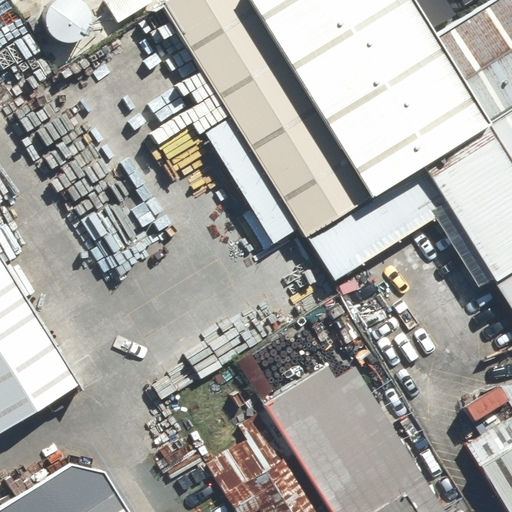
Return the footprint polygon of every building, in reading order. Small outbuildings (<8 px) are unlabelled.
[(357,192),(237,0),(158,0),(156,1),(301,237),(362,200),(357,192)] [(473,120),(398,0),(237,0),(357,192),(473,120)] [(511,0),(484,0),(425,36),(479,124),(511,103),(511,0)] [(511,103),(479,124),(511,178),(511,103)] [(482,279),(511,260),(511,178),(479,124),(412,164),(414,168),(441,212),(482,279)] [(327,281),(441,212),(414,168),(362,200),(301,237),(327,281)] [(0,428),(68,387),(0,276),(0,428)] [(430,511),(335,357),(259,403),(326,511),(430,511)] [(511,511),(511,441),(474,464),(503,511),(511,511)] [(65,465),(0,504),(0,511),(122,511),(98,471),(65,465)]
